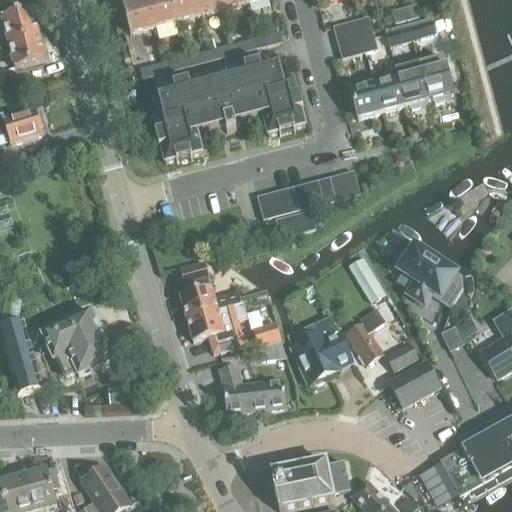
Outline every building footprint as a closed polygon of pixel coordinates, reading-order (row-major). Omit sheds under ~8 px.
[(170,0),(166,0),(147,5),(154,32),(177,26),(170,0)] [(201,20),(195,0),(170,0),(177,26),(201,20)] [(220,0),(195,0),(201,20),(224,14),(220,0)] [(248,7),(246,0),(220,0),(224,14),(248,7)] [(130,38),(154,32),(147,5),(123,11),(130,38)] [(416,9),(404,12),(408,25),(419,22),(416,9)] [(2,20),(9,46),(38,38),(32,12),(2,20)] [(396,28),(408,25),(404,12),(393,15),(396,28)] [(370,21),(356,24),(360,37),(373,33),(370,21)] [(337,43),(360,37),(356,24),(333,30),(337,43)] [(389,51),(401,48),(414,45),(410,32),(409,28),(394,32),(385,34),(389,51)] [(425,42),(422,29),(410,32),(414,45),(425,42)] [(239,47),(237,41),(232,42),(236,58),(260,52),(257,42),(255,35),(243,38),(245,45),(239,47)] [(280,36),(257,42),(260,52),(283,46),(280,36)] [(45,64),(38,38),(9,46),(16,72),(45,64)] [(211,54),(210,54),(213,64),(236,58),(232,42),(231,42),(231,40),(227,41),(229,49),(216,53),(214,42),(208,44),(211,54)] [(375,41),(363,44),(366,57),(378,54),(375,41)] [(342,63),(366,57),(363,44),(339,50),(342,63)] [(213,64),(210,54),(187,61),(189,70),(213,64)] [(187,61),(163,67),(166,77),(189,70),(187,61)] [(443,61),(420,68),(430,104),(432,104),(436,108),(444,105),(445,100),(453,98),(443,61)] [(162,152),(166,167),(176,164),(177,167),(178,166),(176,159),(189,155),(191,163),(192,163),(192,160),(202,158),(197,137),(203,135),(203,136),(219,132),(219,131),(225,129),(227,136),(237,133),(235,127),(241,125),(241,126),(258,122),(257,121),(263,119),(269,140),(279,137),(280,140),(281,139),(279,132),(292,128),(294,136),(295,136),(295,133),(305,130),(301,115),(304,115),(300,99),(297,100),(293,84),(282,87),(281,82),(282,82),(279,72),(278,72),(276,64),(261,68),(260,66),(245,70),(245,72),(190,87),(189,85),(174,89),(174,91),(159,95),(161,103),(152,105),(155,115),(163,113),(165,118),(154,121),(158,136),(155,137),(159,152),(162,152)] [(143,83),(166,77),(163,67),(140,73),(143,83)] [(421,112),(422,106),(430,104),(420,68),(396,74),(406,111),(408,110),(412,114),(421,112)] [(372,80),(374,88),(382,117),(406,111),(396,74),(372,80)] [(348,87),(358,123),(382,117),(374,88),(372,80),(348,87)] [(45,138),(37,113),(4,124),(2,117),(0,117),(0,140),(7,139),(10,149),(45,138)] [(348,202),(361,199),(355,176),(342,179),(348,202)] [(348,202),(342,179),(330,182),(336,205),(348,202)] [(336,205),(330,182),(318,185),(324,209),(336,205)] [(324,209),(318,185),(306,188),(313,212),(324,209)] [(313,212),(306,188),(295,191),(301,215),(313,212)] [(301,215),(295,191),(282,194),(288,218),(301,215)] [(288,218),(282,194),(270,198),(276,221),(288,218)] [(270,198),(258,201),(264,224),(276,221),(270,198)] [(281,243),(317,233),(312,215),(276,225),(281,243)] [(417,250),(416,249),(409,253),(403,259),(400,267),(399,275),(400,275),(401,275),(416,285),(408,298),(425,309),(434,296),(453,309),(463,292),(462,281),(416,251),(417,250)] [(385,299),(364,262),(350,270),(371,307),(385,299)] [(190,297),(180,300),(187,323),(244,307),(241,296),(215,303),(210,284),(205,267),(180,274),(185,292),(188,291),(190,297)] [(244,307),(187,323),(194,346),(210,342),(212,349),(215,358),(246,349),(244,340),(239,324),(248,321),(244,307)] [(384,358),(370,337),(386,327),(377,313),(360,324),(363,328),(347,338),(367,370),(384,358)] [(498,384),(511,375),(511,314),(494,325),(505,343),(481,357),(498,384)] [(79,380),(114,364),(91,315),(42,338),(54,364),(58,363),(66,381),(77,376),(79,380)] [(314,329),(319,340),(293,352),(311,389),(314,388),(319,389),(325,386),(327,382),(340,376),(338,372),(353,365),(332,321),(314,329)] [(24,324),(0,330),(0,336),(18,399),(43,392),(24,324)] [(468,329),(459,334),(464,343),(473,339),(468,329)] [(264,351),(288,344),(285,332),(260,339),(264,351)] [(274,348),(275,360),(286,359),(285,357),(282,346),(274,348)] [(395,376),(418,364),(410,349),(387,362),(395,376)] [(390,388),(403,413),(441,392),(427,367),(390,388)] [(226,420),(287,414),(284,386),(243,390),(236,368),(219,373),(222,382),(226,420)] [(136,389),(108,393),(110,409),(138,406),(136,389)] [(511,426),(443,465),(447,472),(440,476),(454,500),(461,496),(463,500),(482,489),(479,483),(511,464),(511,426)] [(334,499),(351,496),(345,467),(328,471),(327,466),(271,477),(278,511),(291,511),(335,503),(334,499)] [(106,471),(82,487),(95,506),(86,511),(126,511),(131,509),(106,471)] [(48,473),(24,480),(32,511),(53,511),(58,511),(53,495),(60,493),(54,473),(48,475),(48,473)] [(32,511),(24,480),(0,486),(7,511),(32,511)] [(352,501),(361,511),(392,511),(368,486),(352,501)] [(418,511),(408,502),(399,511),(418,511)]
